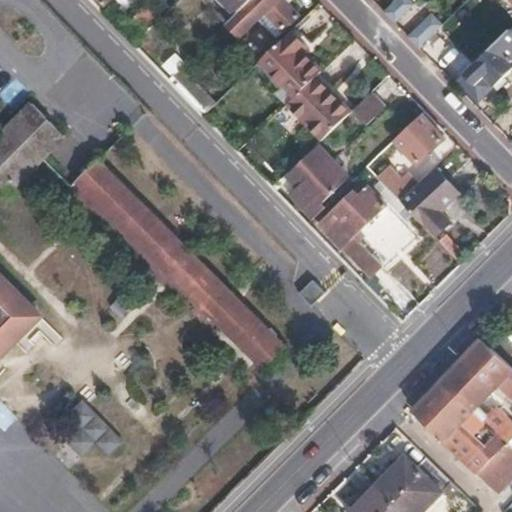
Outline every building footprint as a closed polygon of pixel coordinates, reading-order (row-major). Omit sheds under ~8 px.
[(227,0),(239,12),(252,0),(227,0)] [(302,16),(291,4),(294,0),(252,0),(239,12),(231,21),(242,33),(249,27),(253,30),(268,16),(285,32),(302,16)] [(397,24),(416,4),(411,0),(398,0),(386,12),(392,19),(397,24)] [(461,32),(472,21),(462,9),(450,20),(461,32)] [(130,24),(141,35),(155,20),(145,10),(130,24)] [(421,48),(444,26),(433,15),(410,37),(421,48)] [(511,27),(460,78),(481,101),(511,72),(511,71),(511,27)] [(326,71),(307,53),(310,49),(293,31),(266,57),(302,94),(320,76),(326,71)] [(219,103),(184,66),(177,77),(212,114),(219,103)] [(327,137),(354,111),(320,76),(302,94),(293,102),(327,137)] [(369,126),(388,106),(374,92),(362,103),(355,110),(369,126)] [(0,138),(0,199),(2,202),(60,144),(28,111),(0,138)] [(426,157),(446,138),(423,113),(396,138),(419,162),(426,157)] [(323,204),(349,178),(320,148),(295,172),(293,169),(280,185),(289,194),(300,180),(304,184),(301,189),(314,202),(318,198),(323,204)] [(260,164),(264,156),(258,151),(254,158),(260,164)] [(404,200),(421,183),(410,173),(404,178),(380,154),(370,164),(391,186),(404,200)] [(100,159),(78,181),(263,369),(284,348),(169,230),(100,159)] [(454,219),(444,209),(463,192),(438,168),(421,183),(404,200),(408,204),(437,234),(454,219)] [(404,200),(391,186),(384,193),(401,210),(408,204),(404,200)] [(345,243),(387,204),(372,187),(361,197),(355,192),(328,217),(335,225),(332,229),(345,243)] [(0,511),(0,358),(41,318),(0,276),(0,511)] [(103,308),(117,331),(148,312),(134,289),(103,308)] [(511,479),(511,426),(496,411),(488,417),(480,408),(509,377),(511,379),(511,367),(484,340),(412,412),(497,495),(511,479)] [(80,458),(97,444),(108,457),(122,445),(77,390),(45,416),(80,458)] [(0,405),(0,422),(5,426),(13,416),(0,405)] [(404,511),(425,511),(452,484),(429,461),(420,470),(412,462),(384,491),(404,511)] [(404,511),(384,491),(362,511),(404,511)]
